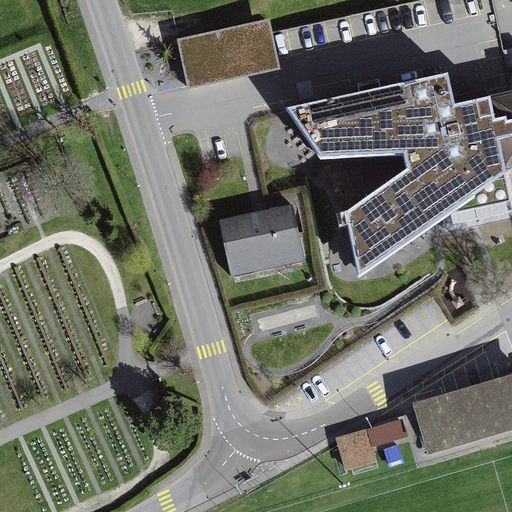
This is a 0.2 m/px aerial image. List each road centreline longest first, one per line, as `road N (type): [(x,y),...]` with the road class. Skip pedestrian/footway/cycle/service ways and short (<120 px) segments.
road 1 (residential): [(97,0),(229,407),(248,430)]
road 2 (residential): [(511,302),(324,424),(282,438),(248,430)]
road 3 (residential): [(248,430),(205,492),(164,511)]
